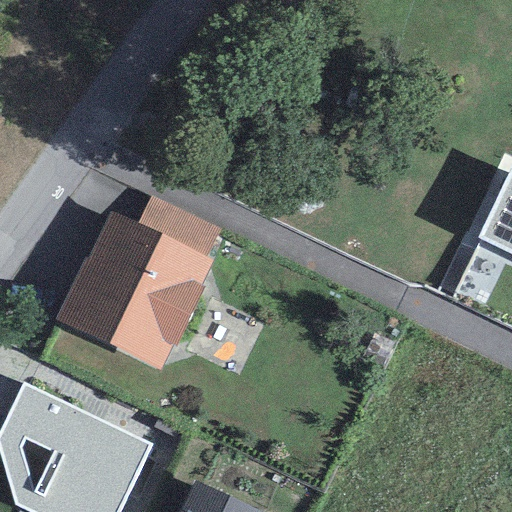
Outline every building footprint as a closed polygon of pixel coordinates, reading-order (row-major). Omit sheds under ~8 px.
[(511,257),(511,171),(508,169),(475,239),(511,257)] [(218,229),(151,196),(138,223),(205,256),(218,229)] [(200,286),(212,260),(205,256),(138,223),(107,210),(55,320),(160,370),(172,344),(175,346),(203,288),(200,286)] [(118,511),(150,447),(24,382),(0,431),(0,454),(16,504),(32,511),(118,511)] [(257,511),(192,480),(177,511),(257,511)]
